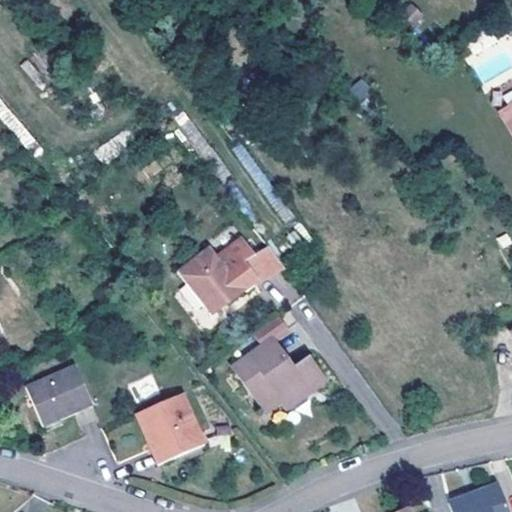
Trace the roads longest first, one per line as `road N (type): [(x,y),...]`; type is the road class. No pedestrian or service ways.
road 1 (residential): [(511,440),(397,466),(280,511)]
road 2 (residential): [(143,511),(0,464)]
